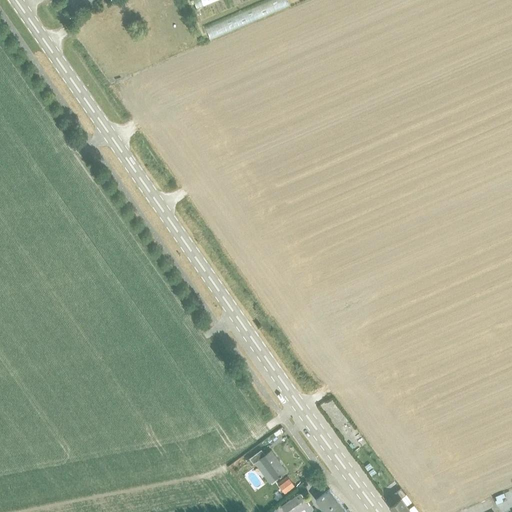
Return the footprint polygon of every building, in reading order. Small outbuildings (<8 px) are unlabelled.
[(264,17),(263,16),(293,5),(290,0),(266,0),(206,22),(211,36),(264,17)] [(357,440),(362,437),(359,432),(354,436),(357,440)] [(275,480),(287,471),(272,450),(265,455),(261,449),(250,458),(254,463),(260,459),(275,480)] [(288,476),(278,484),(286,494),(296,486),(288,476)] [(351,511),(348,508),(346,510),(329,488),(316,499),(325,511),(351,511)] [(497,499),(495,500),(496,503),(503,500),(502,497),(505,496),(504,492),(495,496),(497,499)] [(300,493),(281,505),(286,511),(304,499),(300,493)] [(390,506),(394,511),(419,511),(414,505),(409,508),(407,505),(410,503),(404,495),(390,506)]
